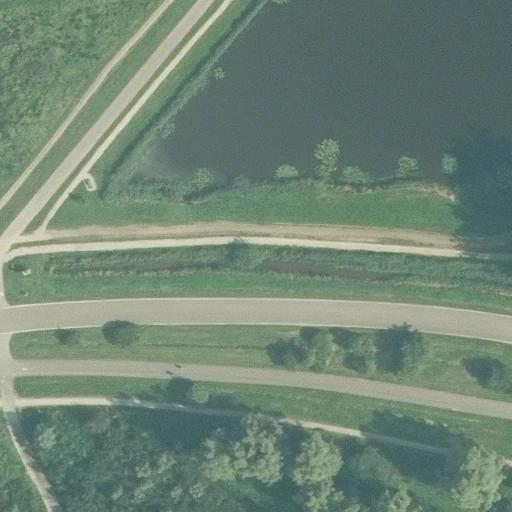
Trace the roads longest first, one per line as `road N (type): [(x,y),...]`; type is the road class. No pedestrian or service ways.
road 1 (unclassified): [(0,320),(267,311),(511,330)]
road 2 (unknown): [(0,242),(231,227),(511,241)]
road 3 (unknown): [(0,210),(170,0)]
